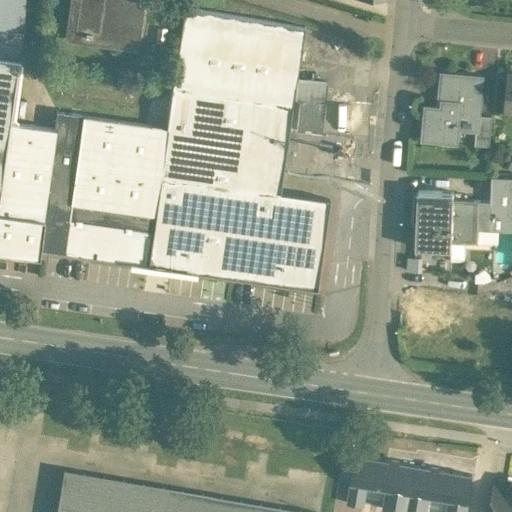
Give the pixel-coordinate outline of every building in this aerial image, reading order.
[(71,0),(66,37),(135,47),(141,0),(71,0)] [(304,25),(184,6),(171,87),(166,126),(150,123),(57,111),(54,127),(10,121),(0,187),(0,249),(38,255),(38,248),(316,287),(329,198),(279,191),(291,107),(295,77),(304,25)] [(0,187),(10,121),(22,31),(0,27),(0,187)] [(483,75),(441,71),(438,105),(425,104),(422,138),(457,141),(459,123),(477,125),(479,125),(480,114),(483,75)] [(325,80),(295,77),(294,96),(300,97),(296,129),(320,131),(325,80)] [(331,126),(357,129),(360,97),(334,94),(331,126)] [(492,115),(480,114),(479,125),(477,125),(475,143),(489,144),(492,115)] [(511,175),(492,175),(491,199),(489,228),(498,228),(511,228),(511,175)] [(453,191),(418,189),(416,246),(451,248),(451,255),(465,256),(466,240),(479,240),(479,227),(489,228),(491,199),(453,198),(453,191)] [(479,227),(479,240),(498,241),(498,228),(489,228),(479,227)] [(511,303),(476,298),(474,311),(511,316),(511,324),(511,333),(511,303)] [(442,305),(412,301),(408,329),(438,333),(441,316),(442,305)] [(441,316),(438,333),(464,336),(466,320),(441,316)] [(466,320),(464,336),(477,338),(479,321),(466,320)] [(318,511),(63,468),(55,511),(318,511)] [(511,511),(511,480),(510,485),(495,483),(490,511),(511,511)] [(470,511),(474,491),(447,486),(442,511),(470,511)]
